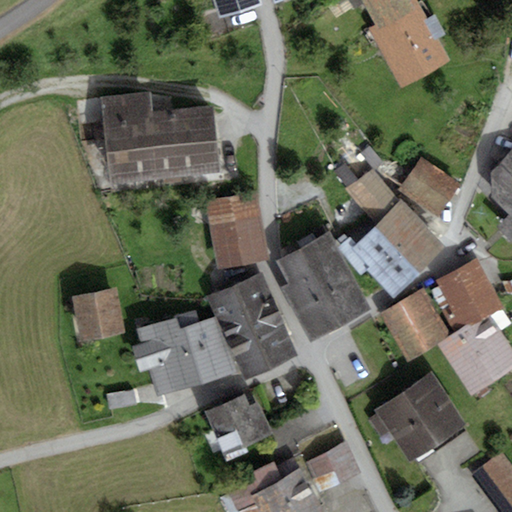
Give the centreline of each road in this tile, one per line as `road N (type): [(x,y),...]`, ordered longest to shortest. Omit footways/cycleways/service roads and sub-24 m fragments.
road 1 (residential): [(266,0),(278,62),(268,154),(274,250),(310,349)]
road 2 (residential): [(310,349),(439,256),(505,94)]
road 3 (residential): [(0,462),(163,419),(310,349)]
road 4 (track): [(0,102),(50,87),(147,85),(216,98),(270,139)]
road 5 (residential): [(310,349),(390,511)]
